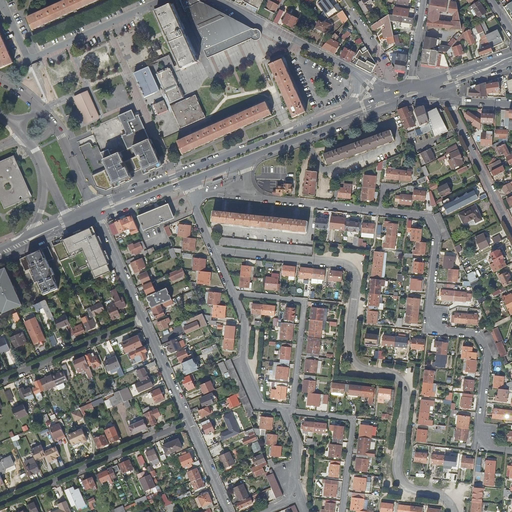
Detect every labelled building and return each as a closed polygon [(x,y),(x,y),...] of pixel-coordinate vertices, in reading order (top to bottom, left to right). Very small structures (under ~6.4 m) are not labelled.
[(100,0),(65,0),(27,17),(33,30),(100,0)] [(249,33),(251,31),(254,29),(198,0),(181,0),(178,1),(183,13),(184,13),(206,60),(251,40),(250,38),(249,36),(249,34),(249,33)] [(244,0),(243,2),(258,10),(263,0),(244,0)] [(275,13),(281,0),(269,0),(265,8),(275,13)] [(337,12),(334,7),(328,0),(324,0),(319,4),(325,13),(323,15),(321,14),(318,17),(323,22),(327,18),(328,19),(337,12)] [(364,0),(359,4),(365,13),(372,9),(373,8),(371,5),(375,3),(372,0),(364,0)] [(456,1),(444,0),(431,0),(430,6),(458,10),(456,1)] [(473,9),(475,8),(478,12),(476,14),(478,18),(485,14),(482,9),(483,9),(481,4),(478,0),(471,5),(473,9)] [(304,6),(299,3),(296,10),(301,13),(304,6)] [(179,71),(198,63),(172,5),(153,13),(179,71)] [(458,10),(430,6),(427,26),(462,30),(462,28),(458,10)] [(395,7),(394,15),(409,18),(410,9),(395,7)] [(280,10),(273,22),(280,26),(282,22),(281,19),(285,12),(280,10)] [(349,20),(343,11),(337,15),(344,25),(349,20)] [(282,22),(291,27),(296,18),(288,14),(286,18),(284,18),(282,22)] [(394,37),(391,22),(389,15),(371,26),(374,31),(385,24),(386,29),(388,37),(387,37),(388,44),(389,44),(389,47),(393,46),(392,43),(395,43),(394,37)] [(410,24),(412,24),(413,18),(409,18),(394,15),(389,15),(391,22),(397,22),(402,22),(401,27),(409,28),(410,24)] [(490,34),(483,20),(481,22),(484,31),(491,45),(492,48),(504,43),(499,30),(490,34)] [(331,25),(325,22),(323,23),(319,21),(315,28),(327,34),(331,25)] [(484,31),(481,22),(476,25),(480,33),(484,31)] [(469,29),(464,33),(466,40),(468,46),(476,43),(473,36),(477,34),(477,35),(479,35),(479,33),(476,27),(473,28),(473,29),(471,30),(470,29),(469,29)] [(261,37),(261,36),(261,34),(261,33),(260,31),(258,30),(257,30),(256,30),(255,29),(254,29),(251,31),(249,33),(249,34),(249,36),(250,38),(251,40),(252,41),(254,42),(256,42),(258,41),(259,40),(260,39),(261,37)] [(341,38),(345,42),(351,35),(347,31),(341,38)] [(483,57),(494,53),(492,48),(491,45),(484,31),(480,33),(479,33),(479,35),(482,40),(479,41),(482,48),(478,50),(481,57),(483,57)] [(437,39),(426,37),(424,49),(438,51),(447,53),(449,50),(461,35),(459,33),(454,39),(447,47),(440,46),(441,39),(437,38),(437,39)] [(453,51),(452,49),(460,46),(460,45),(461,45),(460,42),(466,40),(464,33),(463,34),(461,35),(449,50),(450,53),(453,51)] [(0,67),(12,63),(0,34),(0,67)] [(335,34),(322,48),(335,55),(340,44),(334,41),(338,37),(335,34)] [(398,36),(394,37),(395,43),(396,46),(400,46),(404,47),(403,42),(399,43),(398,36)] [(460,46),(452,49),(453,51),(455,57),(463,54),(460,46)] [(345,49),(340,57),(345,60),(350,51),(345,49)] [(438,51),(424,49),(421,64),(449,69),(447,62),(445,58),(445,56),(437,55),(438,51)] [(359,60),(356,66),(371,74),(376,66),(377,64),(372,57),(368,50),(363,52),(362,53),(362,52),(360,50),(358,51),(354,58),(358,60),(359,60)] [(350,51),(345,60),(350,62),(354,53),(350,51)] [(405,71),(407,57),(401,56),(401,59),(397,58),(395,70),(405,71)] [(305,112),(282,60),(269,66),(280,90),(288,107),(292,118),(305,112)] [(136,81),(151,74),(148,68),(133,75),(136,81)] [(176,84),(171,72),(169,69),(168,70),(168,69),(157,74),(157,75),(156,75),(157,78),(162,90),(176,84)] [(136,81),(137,84),(152,77),(151,74),(136,81)] [(159,92),(154,80),(152,77),(137,84),(138,85),(137,85),(138,87),(138,86),(139,87),(140,90),(141,93),(141,92),(143,96),(142,96),(143,98),(144,99),(159,92)] [(486,87),(486,83),(478,86),(476,87),(469,90),(469,96),(487,97),(487,95),(486,87)] [(176,84),(162,90),(164,95),(178,89),(176,84)] [(486,87),(487,95),(502,92),(501,85),(499,86),(499,84),(490,85),(490,87),(486,87)] [(178,89),(164,95),(169,105),(183,98),(178,89)] [(92,106),(87,95),(77,100),(82,110),(84,109),(86,113),(84,114),(88,124),(93,122),(92,121),(98,118),(95,113),(94,113),(91,107),(92,106)] [(205,118),(195,96),(170,107),(180,129),(205,118)] [(168,111),(163,101),(153,106),(158,116),(168,111)] [(271,116),(265,103),(177,142),(182,155),(194,149),(217,140),(233,133),(249,125),(264,119),(271,116)] [(413,106),(414,110),(425,134),(427,134),(429,132),(431,132),(433,131),(430,123),(426,114),(424,110),(423,107),(413,106)] [(403,108),(398,110),(399,112),(405,129),(415,125),(411,116),(412,116),(409,108),(408,109),(407,107),(403,108)] [(134,147),(150,140),(138,115),(135,116),(132,110),(118,116),(126,133),(121,135),(128,150),(134,147)] [(437,110),(426,114),(430,123),(433,131),(431,132),(433,137),(438,134),(439,135),(445,132),(443,129),(445,129),(438,114),(438,113),(437,110)] [(472,124),(481,130),(481,125),(481,122),(481,121),(468,113),(465,117),(474,123),(472,124)] [(494,123),(494,115),(482,114),(481,121),(481,122),(494,123)] [(416,129),(407,133),(409,139),(419,136),(416,129)] [(508,135),(508,130),(497,130),(496,137),(500,137),(500,139),(507,139),(508,135)] [(395,141),(391,131),(324,155),(327,165),(395,141)] [(482,146),(493,146),(493,132),(488,132),(488,134),(482,134),(482,146)] [(111,157),(104,160),(108,169),(92,176),(97,188),(106,191),(131,180),(129,175),(144,169),(146,173),(162,167),(158,158),(150,140),(134,147),(138,156),(124,162),(120,153),(111,157)] [(493,146),(493,150),(505,144),(503,141),(493,146)] [(504,154),(506,157),(510,155),(505,145),(497,148),(497,149),(496,150),(497,153),(499,152),(501,156),(504,154)] [(449,154),(458,150),(456,146),(447,150),(449,154)] [(104,160),(111,157),(108,149),(101,153),(104,160)] [(435,159),(430,149),(421,153),(426,163),(435,159)] [(462,159),(459,151),(450,154),(452,159),(449,161),(452,168),(463,164),(461,160),(462,159)] [(16,162),(13,156),(0,161),(0,199),(4,209),(26,199),(31,197),(16,162)] [(501,165),(499,161),(489,166),(491,170),(501,165)] [(429,175),(425,166),(421,168),(425,177),(427,181),(428,184),(430,184),(427,176),(429,175)] [(468,170),(466,166),(457,170),(459,174),(468,170)] [(491,172),(494,177),(505,172),(502,167),(491,172)] [(386,179),(398,180),(399,171),(395,171),(387,170),(386,179)] [(304,195),(315,196),(317,173),(307,171),(304,195)] [(399,171),(398,180),(410,181),(411,172),(408,172),(399,171)] [(363,188),(375,189),(376,177),(364,176),(364,178),(363,185),(363,188)] [(429,185),(431,190),(438,187),(436,182),(429,185)] [(511,182),(502,187),(506,194),(511,190),(511,186),(511,182)] [(451,193),(447,184),(438,188),(441,197),(451,193)] [(273,195),(281,196),(285,196),(285,194),(292,194),(292,185),(291,185),(286,185),(285,185),(285,188),(278,187),(278,192),(273,192),(273,195)] [(351,190),(341,189),(336,188),(335,197),(351,199),(352,190),(351,190)] [(373,201),(375,189),(363,188),(362,196),(362,200),(373,201)] [(413,196),(413,200),(425,201),(426,192),(414,191),(413,192),(413,196)] [(449,204),(447,199),(444,201),(442,202),(448,214),(477,199),(473,191),(456,200),(449,204)] [(400,204),(412,205),(413,200),(413,196),(401,195),(400,204)] [(174,219),(168,205),(138,217),(144,231),(174,219)] [(481,219),(475,207),(459,214),(464,223),(474,218),(476,222),(481,219)] [(307,232),(307,222),(296,220),(273,218),(249,216),(224,213),(213,212),(212,223),(307,232)] [(434,216),(445,242),(451,239),(443,219),(440,213),(435,216),(434,216)] [(129,229),(132,235),(139,232),(131,214),(126,217),(127,219),(121,221),(116,224),(120,234),(129,229)] [(316,218),(315,227),(327,228),(328,220),(316,218)] [(345,231),(346,221),(337,220),(337,219),(333,218),(332,229),(345,231)] [(359,232),(360,223),(346,221),(345,231),(359,232)] [(387,236),(396,237),(397,225),(392,224),(392,223),(385,222),(385,227),(388,228),(387,236)] [(374,234),(375,225),(363,223),(362,233),(374,234)] [(178,235),(178,238),(184,239),(189,239),(190,227),(179,226),(178,229),(177,229),(176,235),(178,235)] [(417,242),(421,242),(422,230),(419,230),(419,228),(413,227),(413,229),(411,229),(410,232),(412,232),(412,239),(412,240),(411,241),(417,242)] [(62,241),(63,242),(54,246),(60,262),(84,251),(96,278),(97,278),(103,275),(109,273),(110,272),(107,265),(109,264),(97,235),(94,236),(91,229),(62,241)] [(476,239),(481,250),(489,246),(484,235),(476,239)] [(494,244),(502,240),(499,235),(492,239),(494,244)] [(395,249),(396,237),(387,236),(386,244),(383,244),(383,248),(395,249)] [(219,245),(312,255),(313,247),(220,237),(219,245)] [(189,239),(184,239),(184,242),(183,248),(183,251),(194,252),(196,240),(189,239)] [(425,255),(426,243),(421,242),(417,242),(416,250),(413,250),(413,255),(405,254),(405,257),(413,258),(414,255),(416,255),(416,254),(425,255)] [(145,249),(142,243),(140,244),(140,243),(134,246),(133,244),(128,246),(132,255),(136,253),(137,254),(140,253),(139,252),(143,250),(142,250),(145,249)] [(48,247),(20,260),(26,271),(31,269),(34,276),(33,276),(36,283),(38,282),(39,284),(41,284),(45,295),(58,289),(53,276),(54,275),(51,268),(50,268),(47,262),(53,259),(48,247)] [(495,271),(506,266),(502,258),(503,258),(499,249),(490,254),(492,257),(495,262),(497,265),(494,267),(495,271)] [(383,266),(384,254),(375,253),(374,265),(383,266)] [(495,262),(492,257),(488,260),(491,268),(494,267),(497,265),(495,262)] [(423,263),(423,259),(415,258),(414,269),(413,269),(413,271),(414,271),(414,272),(423,273),(424,263),(423,263)] [(445,258),(444,270),(449,270),(453,270),(454,262),(456,262),(456,259),(445,258)] [(137,261),(131,263),(135,274),(140,272),(139,270),(145,267),(141,259),(137,261)] [(198,272),(199,272),(204,273),(206,261),(194,260),(193,268),(193,272),(198,272)] [(381,278),(382,278),(383,266),(374,265),(372,278),(381,279),(381,278)] [(250,277),(254,278),(254,271),(251,271),(251,267),(242,266),(241,276),(250,277)] [(283,266),(282,275),(289,276),(289,280),(293,281),(294,280),(295,277),(296,267),(283,266)] [(312,279),(313,269),(301,268),(300,277),(301,277),(307,278),(312,279)] [(0,305),(1,307),(2,306),(5,313),(21,306),(18,299),(19,299),(16,293),(13,286),(9,276),(8,277),(7,274),(5,269),(0,270),(0,272),(0,305)] [(326,271),(313,269),(312,279),(312,284),(319,285),(319,284),(324,285),(324,280),(325,280),(326,271)] [(180,274),(178,270),(167,275),(172,283),(186,276),(185,275),(184,273),(180,274)] [(453,270),(449,270),(448,282),(457,282),(458,271),(453,270)] [(150,271),(147,273),(139,276),(142,285),(154,280),(153,278),(150,271)] [(342,282),(343,273),(331,271),(330,280),(342,282)] [(468,278),(470,284),(477,280),(478,280),(474,271),(466,275),(468,278)] [(209,286),(211,274),(204,273),(199,272),(198,284),(198,285),(209,286)] [(504,287),(511,283),(508,277),(509,276),(507,272),(498,276),(504,287)] [(249,288),(250,277),(241,276),(240,286),(249,288)] [(421,280),(421,276),(413,276),(412,286),(411,286),(411,288),(412,288),(412,290),(421,290),(422,280),(421,280)] [(277,290),(279,279),(267,277),(266,288),(277,290)] [(384,284),(385,281),(372,279),(370,294),(380,295),(381,287),(384,287),(384,284)] [(479,286),(477,280),(470,284),(472,288),(472,290),(479,286)] [(155,291),(151,283),(143,286),(147,295),(155,291)] [(167,288),(148,297),(153,308),(160,305),(163,304),(169,301),(172,300),(167,288)] [(117,290),(112,292),(120,310),(127,306),(124,298),(121,299),(117,290)] [(441,300),(453,301),(454,292),(453,292),(442,290),(441,293),(441,296),(440,296),(439,296),(439,299),(440,299),(441,299),(441,300)] [(454,292),(453,301),(465,302),(466,293),(454,292)] [(208,306),(214,307),(220,307),(221,295),(209,294),(208,305),(208,306)] [(379,298),(380,295),(370,294),(369,309),(376,310),(377,307),(378,307),(379,298)] [(511,316),(511,315),(511,297),(510,298),(509,295),(505,297),(504,296),(502,298),(511,316)] [(53,297),(46,300),(47,304),(48,305),(55,302),(53,297)] [(407,310),(419,312),(420,299),(408,298),(407,310)] [(37,304),(34,305),(38,314),(41,312),(39,309),(43,307),(46,312),(48,318),(53,316),(48,305),(47,304),(46,300),(39,303),(37,304)] [(99,314),(105,311),(102,303),(90,308),(94,317),(95,317),(99,316),(99,314)] [(262,314),(263,305),(253,304),(252,313),(262,314)] [(114,321),(122,317),(117,305),(108,309),(114,321)] [(160,305),(153,308),(152,309),(156,319),(164,316),(160,305)] [(276,306),(263,305),(262,314),(275,316),(276,306)] [(312,307),(311,320),(322,321),(326,322),(327,319),(323,318),(324,308),(324,306),(312,305),(312,307)] [(224,320),(226,308),(220,307),(214,307),(214,308),(213,317),(213,319),(224,320)] [(285,323),(294,324),(295,310),(293,309),(293,308),(288,307),(288,309),(287,308),(286,308),(286,309),(285,323)] [(451,322),(467,324),(468,315),(469,308),(458,307),(457,314),(455,314),(455,315),(452,315),(451,322)] [(376,310),(369,309),(367,324),(381,325),(381,321),(377,320),(378,313),(376,313),(376,310)] [(504,319),(507,317),(506,315),(503,309),(491,315),(492,316),(491,316),(492,319),(492,320),(493,322),(503,317),(504,319)] [(417,324),(419,312),(407,310),(407,314),(405,314),(405,320),(406,320),(406,323),(417,324)] [(17,313),(12,315),(16,323),(21,320),(17,313)] [(207,325),(205,321),(203,316),(202,314),(181,323),(187,335),(207,325)] [(468,315),(467,324),(477,325),(478,316),(468,315)] [(55,321),(59,329),(70,324),(66,316),(55,321)] [(491,325),(493,328),(511,319),(509,316),(507,317),(504,319),(495,323),(495,322),(491,325)] [(36,317),(25,322),(35,345),(46,340),(36,317)] [(82,319),(84,325),(85,324),(88,331),(95,328),(92,321),(88,322),(85,318),(82,319)] [(169,319),(165,320),(158,324),(161,331),(168,327),(167,324),(171,322),(169,319)] [(322,321),(311,320),(310,332),(321,334),(322,329),(322,325),(322,321)] [(292,340),(294,324),(285,323),(282,323),(282,324),(279,324),(278,328),(278,329),(282,329),(281,339),(292,340)] [(74,333),(76,337),(84,333),(81,326),(75,329),(76,332),(74,333)] [(225,339),(234,340),(235,328),(226,327),(225,337),(225,339)] [(497,348),(502,346),(500,342),(502,341),(497,328),(490,331),(490,332),(497,348)] [(494,359),(501,356),(497,348),(490,332),(484,334),(494,359)] [(24,333),(12,339),(16,348),(27,343),(24,333)] [(377,345),(378,336),(366,335),(365,343),(377,345)] [(399,338),(395,338),(394,347),(398,348),(398,349),(406,350),(406,348),(406,349),(407,339),(408,336),(399,335),(399,338)] [(49,338),(52,346),(55,345),(57,344),(54,336),(49,338)] [(394,347),(395,338),(391,337),(383,336),(383,339),(382,339),(382,340),(383,341),(382,346),(394,347)] [(140,338),(131,342),(134,348),(135,350),(143,346),(140,338)] [(321,339),(309,338),(307,357),(319,358),(321,339)] [(5,339),(0,340),(0,350),(1,354),(10,350),(5,339)] [(233,350),(234,340),(225,339),(223,349),(233,350)] [(178,343),(176,340),(167,344),(171,353),(180,349),(180,348),(178,343)] [(178,343),(180,348),(186,346),(183,340),(178,343)] [(424,351),(425,342),(413,340),(410,340),(410,345),(412,345),(412,349),(424,351)] [(290,360),(292,345),(283,343),(281,359),(290,360)] [(437,355),(446,356),(447,344),(435,343),(434,350),(437,351),(437,355)] [(217,348),(216,345),(207,349),(206,347),(203,349),(204,350),(201,352),(203,355),(208,352),(215,350),(217,348)] [(501,356),(501,357),(505,366),(507,364),(508,364),(506,361),(504,357),(507,356),(502,346),(497,348),(501,356)] [(137,350),(135,350),(131,352),(129,353),(130,356),(138,352),(139,355),(135,357),(137,362),(147,358),(145,353),(147,351),(145,347),(137,350)] [(463,347),(462,359),(468,360),(477,361),(477,354),(472,354),(472,348),(463,347)] [(187,356),(185,350),(176,354),(179,362),(183,360),(184,362),(192,358),(191,356),(190,357),(189,355),(187,356)] [(94,353),(86,357),(90,367),(93,365),(94,369),(101,366),(97,356),(95,357),(94,353)] [(445,368),(446,356),(437,355),(436,364),(432,363),(432,367),(437,368),(437,369),(439,369),(440,368),(445,368)] [(117,358),(116,356),(105,361),(109,371),(121,366),(117,358)] [(93,375),(85,357),(74,362),(76,369),(78,374),(85,371),(86,370),(89,377),(93,375)] [(319,358),(307,357),(305,372),(317,373),(319,358)] [(183,368),(186,376),(187,376),(193,373),(200,370),(197,362),(195,363),(193,359),(183,364),(185,368),(183,368)] [(468,377),(475,378),(476,369),(477,361),(468,360),(467,364),(467,369),(465,369),(465,371),(467,371),(466,372),(468,373),(468,377)] [(246,413),(252,410),(231,361),(224,364),(228,372),(233,383),(237,392),(238,394),(239,396),(243,406),(244,407),(246,413)] [(228,372),(224,364),(224,363),(218,365),(222,374),(228,372)] [(288,380),(290,364),(281,363),(278,363),(276,379),(288,380)] [(137,372),(141,382),(149,378),(145,369),(137,372)] [(53,377),(57,386),(68,381),(66,375),(64,371),(53,377)] [(425,372),(424,384),(433,385),(434,376),(435,376),(436,373),(432,372),(432,371),(430,371),(430,372),(425,372)] [(197,381),(193,373),(187,376),(186,376),(185,376),(186,378),(185,379),(186,382),(184,382),(187,388),(188,387),(190,391),(196,388),(194,384),(196,383),(195,382),(197,381)] [(45,391),(57,386),(53,377),(52,375),(41,381),(45,391)] [(305,375),(303,393),(309,393),(315,394),(316,377),(305,375)] [(468,377),(463,376),(462,380),(465,380),(465,387),(463,387),(463,389),(464,389),(464,391),(473,392),(475,378),(468,377)] [(496,387),(505,388),(506,378),(497,377),(496,387)] [(141,382),(135,384),(139,393),(154,387),(150,378),(149,378),(141,382)] [(39,380),(35,383),(37,387),(34,389),(37,397),(42,395),(40,392),(44,390),(39,380)] [(203,396),(215,391),(211,382),(201,386),(203,392),(202,392),(203,396)] [(286,400),(287,384),(274,383),(274,387),(278,388),(277,391),(277,399),(286,400)] [(332,384),(331,393),(344,394),(344,392),(347,392),(347,385),(332,384)] [(433,385),(424,384),(422,396),(434,397),(435,394),(432,394),(432,392),(433,385)] [(347,385),(347,392),(349,392),(349,395),(361,396),(362,387),(348,385),(347,385)] [(362,387),(361,396),(369,397),(368,404),(373,404),(374,389),(362,387)] [(505,391),(505,388),(496,387),(495,389),(501,390),(499,402),(508,403),(510,392),(505,391)] [(35,398),(30,388),(25,391),(24,388),(19,390),(22,398),(25,397),(26,400),(30,398),(31,400),(35,398)] [(164,398),(160,388),(147,393),(149,398),(153,396),(155,401),(164,398)] [(384,399),(390,400),(391,400),(392,391),(380,389),(379,403),(384,404),(384,399)] [(120,394),(124,403),(129,401),(132,399),(128,390),(120,394)] [(115,393),(103,398),(105,402),(113,399),(114,401),(117,400),(115,393)] [(205,398),(201,400),(204,408),(218,401),(216,396),(215,397),(214,393),(204,397),(205,398)] [(320,401),(321,395),(315,394),(309,393),(308,406),(320,407),(320,401)] [(236,397),(239,396),(238,394),(230,398),(228,399),(230,404),(228,405),(229,409),(239,404),(236,397)] [(472,409),(473,395),(464,394),(462,408),(472,409)] [(91,400),(92,403),(103,398),(102,395),(91,400)] [(105,402),(103,398),(92,403),(93,407),(94,408),(105,403),(105,402)] [(113,399),(105,402),(105,403),(108,409),(119,404),(117,400),(114,401),(113,399)] [(422,401),(420,413),(429,414),(430,408),(433,408),(434,403),(422,401)] [(92,403),(80,408),(82,412),(85,411),(90,409),(93,407),(92,403)] [(28,413),(24,405),(12,410),(16,418),(28,413)] [(211,414),(208,407),(199,411),(202,418),(211,414)] [(75,410),(73,411),(77,419),(84,416),(82,412),(80,408),(75,410)] [(494,419),(506,421),(507,411),(495,409),(494,419)] [(143,416),(145,421),(149,419),(152,426),(157,424),(155,420),(158,419),(154,411),(143,416)] [(429,414),(420,413),(419,425),(433,426),(433,421),(429,420),(429,414)] [(221,436),(223,442),(240,434),(231,414),(224,417),(230,432),(221,436)] [(457,428),(469,430),(470,417),(459,416),(459,417),(458,425),(457,428)] [(266,430),(272,430),(273,418),(261,417),(260,429),(266,430)] [(144,428),(147,427),(143,418),(139,420),(140,422),(129,427),(132,434),(137,431),(144,428)] [(214,432),(215,431),(210,420),(201,424),(206,435),(208,434),(214,432)] [(314,432),(315,423),(305,422),(304,424),(302,424),(302,429),(304,429),(303,432),(305,434),(308,434),(309,432),(314,432)] [(327,425),(315,423),(314,432),(326,434),(327,425)] [(57,425),(50,428),(55,439),(61,436),(62,439),(66,437),(62,428),(60,424),(57,425)] [(361,426),(360,438),(371,440),(373,428),(370,427),(370,425),(363,424),(363,426),(361,426)] [(335,432),(334,442),(343,443),(345,428),(336,426),(330,426),(330,431),(335,432)] [(115,427),(106,431),(111,444),(120,440),(115,427)] [(468,442),(469,430),(457,428),(456,440),(462,441),(462,443),(463,443),(463,441),(468,442)] [(82,429),(68,436),(73,445),(86,439),(82,429)] [(244,445),(258,439),(256,435),(253,429),(245,433),(246,435),(248,434),(250,438),(243,442),(244,445)] [(418,430),(417,442),(426,443),(427,431),(418,430)] [(503,441),(511,442),(511,432),(505,432),(505,433),(503,433),(502,438),(504,438),(503,441)] [(272,446),(276,446),(277,435),(268,434),(267,445),(272,446)] [(104,435),(95,439),(99,449),(109,445),(104,435)] [(371,440),(360,438),(358,456),(367,457),(375,458),(376,452),(375,452),(370,451),(371,443),(371,440)] [(178,440),(171,443),(176,453),(183,450),(178,440)] [(262,451),(257,442),(252,445),(251,444),(248,446),(249,448),(251,447),(254,454),(262,451)] [(343,443),(334,442),(334,445),(331,445),(331,448),(330,457),(341,458),(343,443)] [(176,453),(171,443),(163,447),(164,449),(163,450),(165,454),(166,453),(168,457),(176,453)] [(32,450),(36,460),(40,459),(43,457),(43,459),(47,457),(45,452),(42,445),(32,450)] [(280,457),(282,447),(276,446),(272,446),(272,448),(271,456),(280,457)] [(56,447),(45,452),(47,457),(50,463),(55,460),(55,459),(58,457),(60,456),(56,447)] [(154,450),(146,454),(150,462),(152,461),(154,467),(160,464),(158,459),(154,450)] [(201,465),(199,461),(194,463),(190,454),(186,455),(185,453),(181,454),(183,457),(179,459),(183,468),(186,466),(187,469),(191,467),(192,469),(201,465)] [(229,453),(220,457),(225,469),(234,465),(229,453)] [(427,464),(428,454),(415,453),(414,462),(427,464)] [(449,457),(445,456),(444,466),(456,467),(456,463),(458,463),(459,454),(451,453),(449,454),(449,457)] [(252,469),(255,477),(265,473),(262,468),(267,466),(262,455),(252,460),(255,467),(252,469)] [(444,466),(445,456),(433,455),(432,464),(444,466)] [(358,456),(356,472),(367,473),(369,461),(367,460),(367,457),(358,456)] [(0,474),(0,475),(5,473),(4,470),(14,466),(10,457),(0,461),(0,474)] [(473,469),(474,460),(466,459),(466,458),(463,458),(462,458),(462,460),(460,460),(460,462),(462,463),(461,468),(473,469)] [(34,459),(25,463),(30,476),(40,472),(34,459)] [(119,465),(117,461),(114,462),(116,467),(109,470),(112,479),(117,478),(115,473),(120,471),(118,466),(119,465)] [(129,461),(120,465),(124,474),(133,470),(129,461)] [(339,478),(341,462),(332,461),(330,477),(339,478)] [(485,473),(495,474),(496,462),(495,462),(489,461),(486,461),(486,462),(485,462),(485,465),(486,465),(485,473)] [(152,467),(148,468),(150,473),(153,480),(157,478),(154,472),(152,467)] [(192,482),(201,479),(197,469),(188,473),(192,482)] [(113,483),(108,471),(96,476),(101,487),(104,485),(103,483),(110,480),(111,484),(113,483)] [(493,486),(495,474),(485,473),(485,482),(483,482),(483,485),(484,485),(484,486),(493,486)] [(271,489),(276,500),(283,497),(273,474),(266,477),(271,489)] [(367,476),(355,475),(353,491),(355,491),(362,492),(369,493),(370,484),(366,483),(367,476)] [(93,478),(84,482),(87,490),(96,486),(93,478)] [(153,491),(157,489),(155,485),(154,482),(153,480),(148,482),(147,478),(141,481),(146,494),(153,491)] [(193,486),(196,491),(205,487),(201,479),(192,482),(192,483),(193,486)] [(337,498),(338,482),(326,480),(323,480),(323,482),(326,482),(325,496),(337,498)] [(234,489),(240,502),(249,498),(243,485),(234,489)] [(73,488),(66,492),(72,507),(84,502),(79,492),(75,494),(73,488)] [(157,491),(157,489),(153,491),(155,495),(147,498),(148,500),(149,501),(153,500),(160,497),(157,491)] [(473,501),(482,502),(483,491),(480,491),(480,490),(476,489),(476,490),(474,490),(473,501)] [(209,509),(214,507),(208,494),(199,498),(204,511),(207,510),(209,509)] [(353,494),(351,511),(357,511),(359,511),(367,511),(368,502),(364,501),(365,495),(353,494)] [(258,498),(257,495),(250,498),(250,499),(237,505),(240,509),(253,504),(251,501),(258,498)] [(147,498),(147,497),(135,502),(136,504),(137,507),(149,501),(148,500),(147,498)] [(334,511),(336,501),(327,500),(325,511),(334,511)] [(480,511),(482,502),(473,501),(471,511),(480,511)] [(71,511),(67,502),(59,505),(61,510),(57,511),(71,511)] [(29,508),(30,511),(32,510),(32,511),(38,511),(34,503),(30,505),(31,507),(29,508)]
